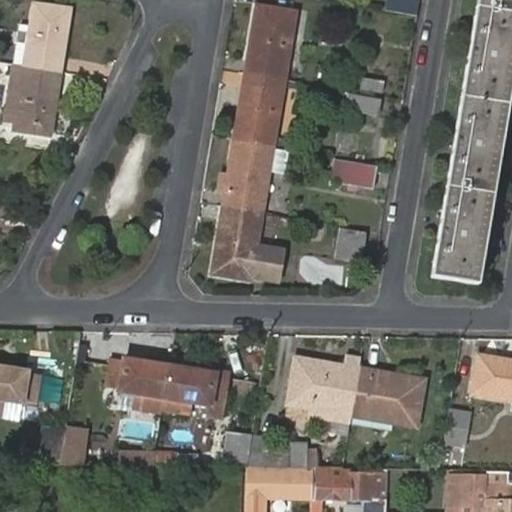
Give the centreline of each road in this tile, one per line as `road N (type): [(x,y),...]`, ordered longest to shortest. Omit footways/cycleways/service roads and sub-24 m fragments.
road 1 (residential): [(10,308),(161,0)]
road 2 (residential): [(442,0),(392,318)]
road 3 (residential): [(176,308),(213,2)]
road 4 (residential): [(176,308),(392,318)]
road 5 (residential): [(10,308),(176,308)]
road 6 (residential): [(392,318),(511,320)]
